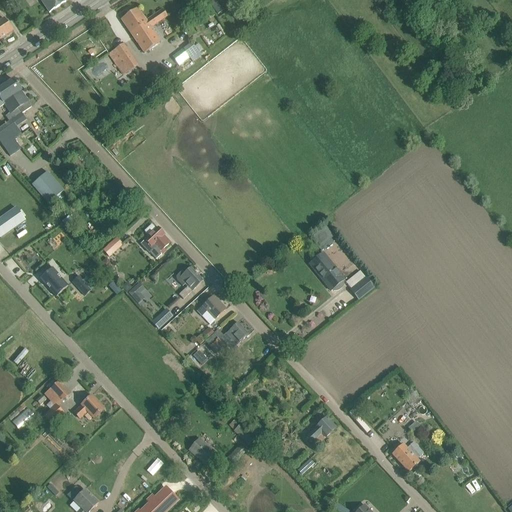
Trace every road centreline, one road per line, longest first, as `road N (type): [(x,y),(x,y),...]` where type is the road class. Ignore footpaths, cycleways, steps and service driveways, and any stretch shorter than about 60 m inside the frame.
road 1 (unclassified): [(431,511),(13,57)]
road 2 (unclassified): [(226,511),(0,267)]
